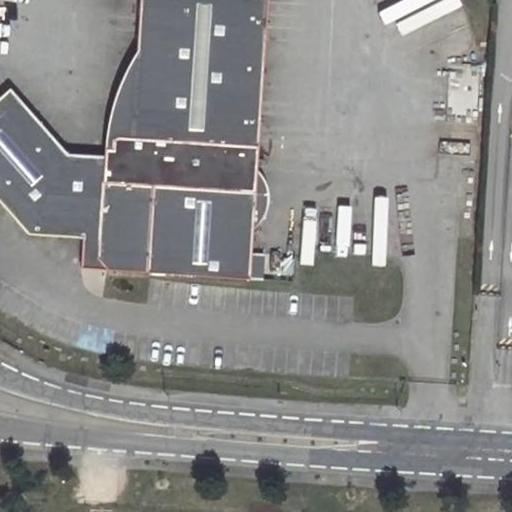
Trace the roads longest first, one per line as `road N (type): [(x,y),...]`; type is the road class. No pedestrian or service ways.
road 1 (unclassified): [(462,452),(374,432),(118,410),(0,376)]
road 2 (unclassified): [(0,426),(346,459),(462,452)]
